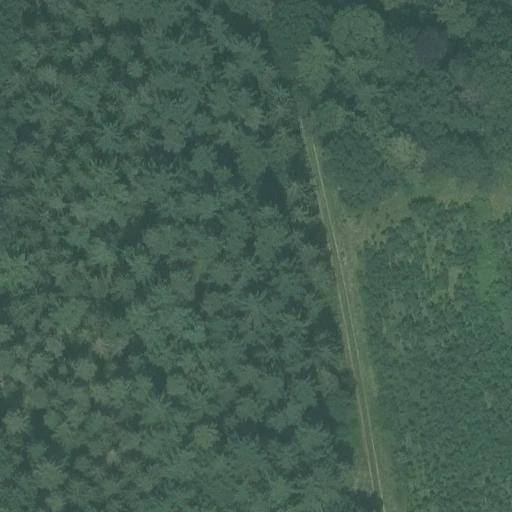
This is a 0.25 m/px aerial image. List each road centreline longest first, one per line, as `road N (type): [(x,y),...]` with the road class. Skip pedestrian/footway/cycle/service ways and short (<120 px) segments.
road 1 (track): [(511,30),(468,50),(281,68)]
road 2 (track): [(316,210),(263,0)]
